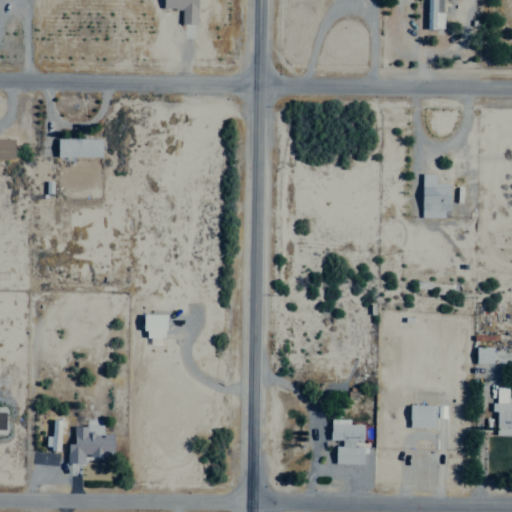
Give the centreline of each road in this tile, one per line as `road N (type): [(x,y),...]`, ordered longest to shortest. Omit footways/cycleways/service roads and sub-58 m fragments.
road 1 (tertiary): [(243,511),(256,0)]
road 2 (residential): [(0,77),(511,82)]
road 3 (residential): [(0,498),(511,502)]
